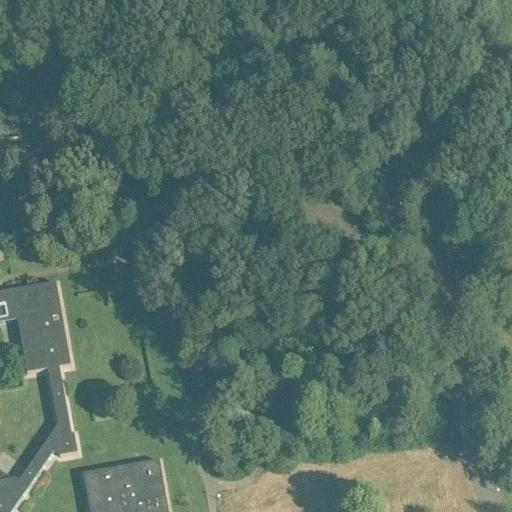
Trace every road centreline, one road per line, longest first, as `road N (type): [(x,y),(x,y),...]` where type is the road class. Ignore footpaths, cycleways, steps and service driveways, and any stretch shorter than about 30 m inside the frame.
road 1 (residential): [(0,162),(184,159),(241,169),(292,189),(370,248)]
road 2 (residential): [(489,511),(433,343),(408,292),(370,248)]
